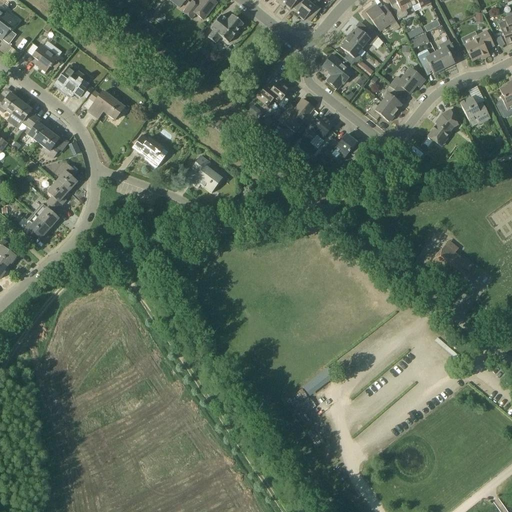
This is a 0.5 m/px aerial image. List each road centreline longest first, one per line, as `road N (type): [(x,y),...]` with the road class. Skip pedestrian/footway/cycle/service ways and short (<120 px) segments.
road 1 (track): [(0,376),(46,304),(90,267),(318,208)]
road 2 (residential): [(318,208),(55,0)]
road 3 (residential): [(511,61),(442,89),(391,143),(313,88),(306,50)]
road 4 (track): [(318,208),(511,157)]
road 5 (residential): [(0,307),(80,234),(96,174)]
road 6 (residential): [(241,228),(160,191),(96,174)]
road 7 (residential): [(96,174),(85,135),(3,67)]
